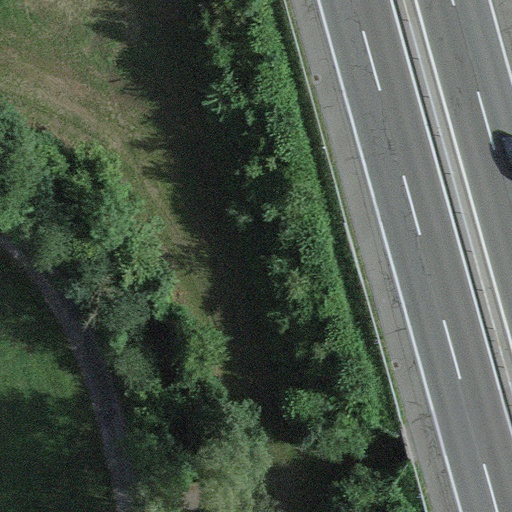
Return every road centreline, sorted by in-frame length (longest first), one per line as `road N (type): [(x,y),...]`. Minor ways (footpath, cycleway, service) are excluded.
road 1 (motorway): [(354,0),(497,511)]
road 2 (track): [(511,416),(160,511)]
road 3 (track): [(126,511),(101,403),(39,261),(0,227)]
road 4 (motorway): [(511,209),(453,0)]
